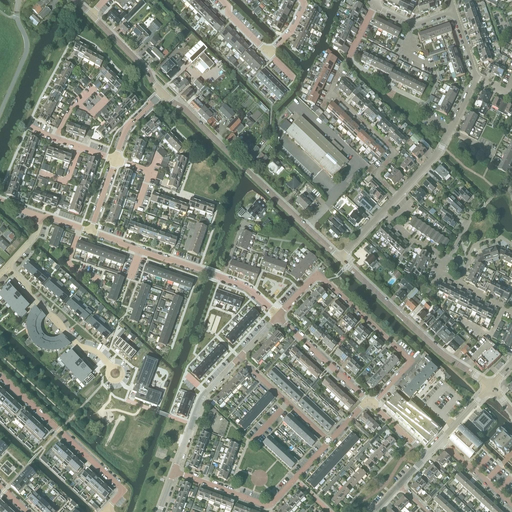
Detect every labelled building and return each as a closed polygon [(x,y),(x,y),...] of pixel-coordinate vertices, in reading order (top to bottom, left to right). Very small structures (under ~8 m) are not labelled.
[(38,15),(51,0),(41,0),(39,3),(39,2),(32,9),(38,15)] [(121,0),(116,0),(115,2),(116,3),(119,5),(122,9),(126,5),(127,6),(127,7),(129,9),(131,7),(127,4),(121,0)] [(194,10),(201,3),(198,1),(199,0),(196,0),(190,6),(194,10)] [(394,0),(392,6),(396,8),(400,0),(394,0)] [(400,0),(396,8),(401,10),(405,3),(405,2),(406,0),(405,0),(400,0)] [(429,0),(427,1),(427,3),(430,11),(435,10),(435,9),(438,8),(437,4),(434,1),(433,0),(429,0)] [(473,4),(473,1),(464,0),(466,6),(464,7),(465,12),(474,9),(473,4)] [(198,14),(207,4),(206,2),(203,5),(201,3),(194,10),(198,14)] [(282,2),(281,4),(283,5),(282,8),(289,12),(291,8),(292,8),(292,7),(282,2)] [(352,7),(366,14),(367,12),(361,9),(363,7),(355,3),(352,7)] [(405,3),(401,10),(406,13),(409,5),(405,3)] [(409,5),(406,13),(410,15),(411,13),(416,15),(416,7),(414,7),(412,6),(413,4),(410,3),(409,5)] [(198,14),(196,16),(200,19),(201,17),(202,17),(208,11),(206,9),(209,6),(207,4),(198,14)] [(416,7),(416,15),(420,14),(420,15),(425,13),(422,5),(418,6),(416,7)] [(365,16),(366,14),(352,7),(350,12),(358,16),(359,14),(365,16)] [(42,20),(50,11),(47,8),(39,16),(42,20)] [(278,10),(277,12),(287,17),(288,16),(289,12),(282,8),(281,11),(278,10)] [(465,12),(467,17),(476,14),(474,9),(465,12)] [(119,17),(112,10),(107,16),(114,23),(115,21),(118,24),(126,15),(124,13),(119,17)] [(205,21),(215,12),(213,10),(210,13),(208,11),(202,17),(205,21)] [(306,14),(319,20),(319,18),(317,17),(319,14),(311,10),(310,14),(307,12),(306,12),(306,14)] [(127,22),(135,14),(132,12),(124,19),(127,22)] [(209,25),(216,18),(214,16),(217,13),(215,12),(205,21),(209,25)] [(276,14),(275,16),(277,18),(285,21),(287,18),(287,17),(277,12),(276,14)] [(348,17),(361,23),(362,21),(357,19),(358,16),(350,12),(348,17)] [(308,17),(306,20),(314,24),(316,25),(319,20),(306,14),(305,15),(305,16),(308,17)] [(469,22),(478,19),(476,14),(467,17),(469,22)] [(36,27),(41,22),(33,15),(29,20),(36,27)] [(272,21),(283,26),(283,25),(285,21),(277,18),(275,16),(273,19),(273,20),(272,21)] [(213,29),(223,19),(221,17),(218,20),(216,18),(209,25),(213,29)] [(360,25),(361,23),(348,17),(345,21),(354,25),(355,23),(360,25)] [(269,18),(268,20),(270,22),(272,23),(271,23),(274,25),(272,27),(280,31),(282,27),(283,26),(272,21),(269,18)] [(373,27),(378,29),(382,21),(377,18),(373,27)] [(223,19),(213,29),(217,33),(224,26),(221,24),(224,21),(223,19)] [(471,28),(473,27),(480,24),(478,19),(469,22),(471,28)] [(312,29),(314,24),(306,20),(305,23),(302,22),(301,22),(301,23),(312,29)] [(156,32),(161,27),(155,21),(150,25),(156,32)] [(343,26),(357,32),(358,30),(352,28),(354,25),(345,21),(343,26)] [(382,31),(387,23),(382,21),(378,29),(382,31)] [(120,29),(125,34),(131,29),(128,26),(129,25),(126,22),(125,24),(120,29)] [(309,34),(312,29),(301,23),(300,25),(303,27),(302,30),(309,34)] [(387,34),(391,26),(387,23),(382,31),(387,34)] [(473,27),(474,29),(469,31),(470,34),(484,29),(482,23),(480,24),(473,27)] [(443,26),(446,34),(452,33),(449,24),(443,26)] [(149,37),(139,26),(133,32),(135,35),(136,34),(140,37),(134,43),(138,47),(142,43),(143,43),(149,37)] [(356,34),(357,32),(343,26),(341,30),(349,34),(350,32),(356,34)] [(392,36),(396,28),(391,26),(387,34),(392,36)] [(441,36),(446,34),(443,26),(438,27),(441,36)] [(229,27),(220,35),(218,37),(222,42),(224,39),(224,40),(234,30),(232,28),(231,29),(229,27)] [(436,38),(441,36),(438,27),(433,29),(436,38)] [(396,28),(392,36),(397,39),(401,31),(396,28)] [(431,40),(436,38),(433,29),(428,31),(431,40)] [(484,29),(470,34),(470,36),(476,34),(477,37),(486,34),(484,29)] [(228,44),(237,35),(234,32),(235,31),(234,30),(224,40),(224,39),(222,42),(223,44),(226,41),(228,44)] [(307,39),(309,40),(311,35),(309,34),(302,30),(300,33),(297,32),(296,33),(307,39)] [(348,37),(349,34),(341,30),(339,35),(352,41),(353,39),(348,37)] [(426,41),(431,40),(428,31),(423,33),(426,41)] [(305,43),(307,39),(296,33),(295,34),(296,35),(298,36),(297,40),(305,43)] [(421,43),(426,41),(423,33),(418,34),(421,43)] [(478,40),(472,42),(473,44),(477,43),(478,42),(487,39),(486,34),(477,37),(478,40)] [(154,46),(161,39),(157,35),(150,42),(154,46)] [(232,48),(242,38),(240,36),(239,37),(237,35),(228,44),(232,47),(232,48)] [(351,44),(352,41),(339,35),(336,39),(345,43),(346,41),(351,44)] [(236,52),(245,43),(243,40),(243,39),(242,38),(232,48),(232,47),(230,50),(232,52),(234,49),(236,52)] [(334,47),(338,49),(337,50),(346,54),(349,49),(343,46),(345,43),(336,39),(334,44),(333,46),(334,47)] [(478,42),(480,47),(487,45),(489,44),(487,39),(478,42)] [(302,48),(305,43),(297,40),(295,43),(292,41),(291,43),(302,48)] [(79,53),(83,45),(77,42),(73,50),(76,51),(74,56),(77,57),(79,53)] [(185,56),(192,64),(202,54),(207,49),(200,42),(185,56)] [(245,43),(236,52),(241,56),(250,46),(248,44),(248,45),(245,43)] [(300,53),(302,48),(291,43),(290,44),(291,45),(293,46),(292,49),(300,53)] [(477,48),(479,53),(488,50),(491,49),(489,44),(487,45),(480,47),(477,48)] [(79,53),(85,56),(88,51),(89,48),(83,45),(79,53)] [(159,59),(160,61),(163,57),(155,48),(154,49),(153,47),(150,47),(145,52),(153,59),(151,61),(154,64),(159,59)] [(244,61),(254,52),(253,50),(252,51),(249,49),(241,57),(244,61)] [(446,55),(445,56),(446,58),(458,54),(456,49),(447,52),(445,53),(446,55)] [(364,53),(360,61),(365,64),(369,55),(367,54),(368,52),(365,50),(363,53),(364,53)] [(481,58),(490,55),(488,50),(479,53),(481,58)] [(88,51),(85,56),(83,59),(89,62),(93,54),(88,51)] [(248,65),(257,56),(255,54),(256,53),(254,52),(244,61),(248,65)] [(94,64),(99,57),(93,54),(89,62),(94,64)] [(204,54),(199,58),(210,69),(214,65),(204,54)] [(458,54),(446,58),(448,63),(448,64),(449,63),(451,63),(451,62),(459,60),(458,54)] [(327,60),(334,64),(334,65),(336,66),(337,64),(335,63),(337,59),(327,55),(325,59),(327,60)] [(369,55),(365,64),(370,66),(374,58),(372,57),(369,55)] [(374,58),(370,66),(375,68),(379,60),(380,58),(375,55),(374,58)] [(490,55),(481,58),(483,63),(492,60),(490,55)] [(252,69),(262,59),(260,58),(259,59),(257,56),(248,65),(252,69)] [(99,57),(94,64),(100,67),(104,60),(99,57)] [(262,59),(252,69),(256,73),(265,64),(262,62),(263,61),(262,59)] [(332,69),(334,65),(334,64),(327,60),(324,59),(322,64),(332,69)] [(173,62),(171,60),(169,61),(161,69),(163,70),(162,72),(164,73),(165,73),(167,75),(175,67),(171,64),(173,62)] [(379,60),(375,68),(380,71),(384,63),(379,60)] [(384,63),(380,71),(384,73),(389,65),(389,64),(390,62),(385,60),(384,63)] [(459,60),(451,62),(451,63),(452,68),(461,65),(459,60)] [(196,68),(202,74),(208,68),(203,62),(196,68)] [(63,69),(71,73),(74,67),(66,63),(63,69)] [(493,63),(487,68),(493,71),(491,73),(496,76),(502,65),(500,64),(498,66),(496,65),(493,63)] [(330,73),(330,74),(332,75),(333,73),(330,72),(332,69),(322,64),(320,68),(330,73)] [(389,65),(384,73),(389,76),(392,70),(394,67),(389,65)] [(461,65),(452,68),(454,73),(463,70),(461,65)] [(502,65),(496,76),(501,78),(506,70),(503,68),(504,66),(502,65)] [(174,68),(167,75),(166,76),(171,80),(178,73),(175,70),(178,68),(175,66),(174,68)] [(105,78),(111,71),(106,67),(100,73),(102,75),(100,77),(102,80),(105,78)] [(328,78),(330,74),(330,73),(320,68),(318,73),(328,78)] [(68,78),(71,73),(63,69),(60,74),(68,78)] [(264,69),(256,77),(260,81),(268,73),(264,69)] [(389,76),(388,78),(393,81),(397,72),(392,70),(389,76)] [(397,72),(393,81),(398,83),(402,75),(403,73),(398,70),(397,72)] [(463,70),(454,73),(456,78),(465,75),(463,70)] [(109,82),(115,76),(111,71),(105,78),(109,82)] [(268,73),(260,81),(264,85),(272,77),(268,73)] [(326,82),(325,83),(327,84),(328,82),(326,81),(328,78),(318,73),(315,77),(326,82)] [(402,75),(398,83),(403,85),(407,77),(404,76),(405,75),(405,74),(403,73),(402,75)] [(65,84),(68,78),(60,74),(57,79),(65,84)] [(108,91),(113,86),(120,80),(115,76),(109,82),(107,84),(110,86),(107,90),(108,91)] [(272,77),(264,85),(268,89),(276,81),(272,77)] [(313,82),(316,84),(316,83),(323,87),(325,83),(326,82),(315,77),(313,82)] [(403,85),(402,86),(403,87),(405,88),(406,88),(406,87),(407,88),(411,80),(407,77),(403,85)] [(343,85),(339,89),(343,93),(350,87),(346,83),(348,81),(345,78),(341,83),(343,85)] [(411,80),(407,88),(412,90),(416,82),(414,81),(415,79),(412,78),(411,80)] [(54,85),(56,86),(62,89),(65,84),(57,79),(54,85)] [(175,81),(170,85),(178,94),(187,86),(189,84),(189,83),(185,80),(185,79),(184,80),(183,81),(179,85),(175,81)] [(199,79),(193,84),(196,86),(201,91),(200,91),(202,93),(207,88),(206,88),(207,87),(206,86),(199,79)] [(120,80),(113,86),(118,91),(124,85),(120,80)] [(416,82),(412,90),(417,93),(421,84),(419,83),(420,82),(417,80),(416,82)] [(276,81),(268,89),(272,93),(280,84),(276,81)] [(421,84),(417,93),(422,95),(426,87),(424,86),(424,84),(424,83),(422,82),(421,84)] [(321,92),(323,93),(324,92),(322,91),(323,87),(316,83),(316,84),(314,88),(321,92)] [(280,84),(272,93),(276,96),(284,88),(280,84)] [(447,86),(445,91),(448,92),(456,96),(459,91),(456,90),(458,86),(452,84),(450,87),(450,88),(447,86)] [(64,90),(62,89),(56,86),(53,92),(61,96),(64,90)] [(350,87),(343,93),(347,98),(352,93),(354,95),(358,91),(358,90),(356,88),(354,90),(350,87)] [(189,88),(180,96),(187,102),(195,94),(189,88)] [(284,88),(276,96),(280,100),(288,92),(284,88)] [(319,96),(321,92),(314,88),(312,92),(311,93),(319,96)] [(356,97),(352,102),(356,106),(362,99),(364,97),(360,93),(362,91),(360,88),(358,90),(358,91),(354,95),(356,97)] [(317,101),(316,102),(318,103),(319,101),(317,100),(319,96),(311,93),(312,92),(309,91),(307,96),(317,101)] [(58,101),(61,96),(53,92),(50,97),(58,101)] [(445,94),(444,96),(445,97),(454,101),(456,96),(448,92),(447,95),(445,94)] [(484,116),(487,109),(490,104),(487,103),(491,95),(483,92),(478,101),(482,103),(478,113),(484,116)] [(127,100),(134,106),(138,102),(132,95),(127,100)] [(197,98),(190,105),(198,113),(205,106),(203,104),(201,103),(205,99),(201,96),(198,99),(197,98)] [(304,101),(307,102),(315,106),(316,102),(317,101),(307,96),(304,101)] [(443,96),(440,100),(451,106),(454,101),(445,97),(444,96),(443,96)] [(55,107),(57,108),(60,103),(58,102),(58,101),(50,97),(47,102),(55,107)] [(362,99),(356,106),(360,110),(364,105),(366,107),(371,103),(369,101),(369,100),(364,97),(362,99)] [(501,113),(505,104),(503,102),(503,101),(496,98),(492,106),(499,109),(498,111),(501,113)] [(129,111),(134,106),(127,100),(123,104),(129,111)] [(440,100),(438,105),(449,111),(451,106),(440,100)] [(52,112),(55,107),(47,102),(44,108),(52,112)] [(333,103),(327,109),(331,113),(336,107),(337,107),(339,106),(337,104),(336,106),(333,103)] [(369,109),(364,114),(365,114),(369,118),(375,111),(371,107),(373,105),(371,103),(366,107),(369,109)] [(125,115),(129,111),(123,104),(118,109),(125,115)] [(229,120),(235,114),(225,104),(219,111),(229,120)] [(505,104),(501,113),(507,116),(508,114),(511,116),(511,114),(511,105),(509,104),(508,105),(505,104)] [(436,110),(435,110),(438,112),(446,116),(449,111),(438,105),(436,110)] [(205,106),(198,113),(207,122),(212,117),(215,115),(215,114),(209,109),(208,110),(205,106)] [(336,107),(331,113),(332,114),(334,116),(340,110),(337,107),(336,107)] [(49,118),(52,112),(44,108),(41,113),(49,118)] [(120,119),(125,115),(118,109),(114,113),(115,114),(120,119)] [(334,116),(332,119),(336,122),(338,120),(343,114),(344,114),(343,113),(340,110),(334,116)] [(343,114),(338,120),(342,123),(348,117),(345,114),(346,113),(345,111),(343,113),(344,114),(343,114)] [(375,111),(369,118),(373,122),(375,119),(377,117),(379,119),(384,115),(381,113),(379,115),(375,111)] [(466,117),(475,122),(478,117),(469,112),(468,116),(467,115),(466,117)] [(49,118),(41,113),(38,119),(46,123),(48,121),(50,122),(51,119),(49,118)] [(248,122),(245,125),(249,129),(255,123),(249,118),(252,115),(249,113),(246,115),(248,117),(245,120),(248,122)] [(111,119),(117,125),(121,121),(120,119),(115,114),(112,117),(110,115),(108,117),(111,119)] [(380,123),(377,126),(381,130),(388,123),(384,119),(386,117),(384,115),(379,119),(381,121),(380,123)] [(284,132),(328,174),(333,178),(336,175),(337,176),(344,169),(343,168),(348,162),(301,117),(292,127),(285,121),(280,126),(285,131),(284,132)] [(342,123),(339,126),(343,129),(351,121),(352,121),(353,120),(352,118),(350,120),(348,117),(342,123)] [(473,127),(475,122),(466,117),(465,119),(466,119),(465,122),(473,127)] [(164,137),(166,135),(158,127),(161,125),(155,118),(150,123),(156,129),(161,135),(164,137)] [(239,134),(244,128),(240,124),(241,123),(236,118),(226,129),(232,134),(226,140),(230,144),(236,138),(235,137),(236,136),(235,134),(237,132),(239,134)] [(112,130),(117,125),(111,119),(106,123),(112,130)] [(351,121),(343,129),(347,132),(348,131),(349,130),(355,124),(352,121),(351,121)] [(388,123),(381,130),(386,134),(388,132),(390,130),(392,132),(396,127),(394,125),(390,121),(388,123)] [(471,131),(473,127),(465,122),(463,125),(462,125),(461,127),(471,131)] [(72,134),(75,125),(69,123),(66,132),(72,134)] [(108,134),(112,130),(106,123),(102,128),(108,134)] [(152,133),(156,129),(150,123),(145,127),(152,133)] [(349,130),(348,131),(352,135),(353,134),(359,128),(358,127),(355,124),(349,130)] [(78,136),(81,128),(75,125),(72,134),(78,136)] [(353,134),(352,135),(355,139),(357,137),(362,131),(359,128),(361,127),(359,125),(358,127),(359,128),(353,134)] [(102,128),(100,126),(96,130),(103,138),(108,134),(102,128)] [(147,138),(152,133),(145,127),(141,131),(147,138)] [(392,135),(390,138),(394,142),(401,135),(397,131),(399,129),(396,127),(392,132),(394,134),(392,135)] [(468,136),(471,131),(461,127),(460,128),(461,129),(460,132),(468,136)] [(85,136),(87,130),(81,128),(78,136),(84,138),(85,136)] [(362,131),(357,137),(360,141),(366,135),(367,136),(368,134),(367,133),(365,134),(362,131)] [(168,144),(175,138),(171,133),(164,140),(168,144)] [(366,135),(360,141),(364,144),(364,145),(370,138),(367,136),(366,135)] [(401,135),(394,142),(398,146),(402,142),(405,144),(407,141),(409,139),(407,137),(405,139),(401,135)] [(416,144),(419,142),(413,136),(410,139),(416,144)] [(28,143),(36,146),(39,140),(30,137),(28,143)] [(173,149),(179,142),(175,138),(168,144),(173,149)] [(246,144),(242,141),(239,138),(237,141),(232,146),(239,152),(243,147),(244,148),(246,146),(248,147),(248,146),(250,144),(248,142),(246,144)] [(364,144),(362,147),(365,150),(367,148),(368,148),(373,142),(373,141),(370,138),(364,145),(364,144)] [(367,148),(365,150),(366,150),(369,154),(372,152),(371,152),(377,146),(377,145),(374,143),(376,141),(374,140),(373,141),(373,142),(368,148),(367,148)] [(135,147),(144,150),(146,144),(138,141),(135,147)] [(179,142),(173,149),(177,153),(184,147),(179,142)] [(34,152),(36,146),(28,143),(26,149),(34,152)] [(418,160),(426,151),(419,145),(412,153),(418,160)] [(252,150),(248,146),(248,147),(246,146),(244,148),(243,147),(239,152),(245,158),(247,156),(251,159),(259,149),(256,147),(252,151),(251,150),(252,150)] [(377,146),(371,152),(372,152),(375,155),(381,149),(382,150),(383,148),(382,147),(380,148),(377,146)] [(142,156),(144,150),(135,147),(133,153),(142,156)] [(51,158),(54,150),(49,148),(46,156),(51,158)] [(32,158),(34,152),(26,149),(24,155),(32,158)] [(381,149),(375,155),(379,159),(385,153),(382,150),(381,149)] [(57,160),(60,152),(54,150),(51,158),(57,160)] [(63,162),(66,154),(60,152),(57,160),(63,162)] [(140,162),(142,156),(133,153),(131,159),(140,162)] [(66,154),(63,162),(69,164),(72,156),(66,154)] [(264,156),(262,154),(257,159),(262,164),(268,158),(265,156),(264,156)] [(24,155),(22,161),(30,164),(32,158),(24,155)] [(179,156),(177,155),(175,160),(178,161),(177,163),(176,163),(185,166),(187,160),(179,157),(179,156)] [(511,158),(505,155),(503,160),(511,164),(511,163),(511,158)] [(88,164),(97,167),(99,161),(98,161),(90,158),(88,164)] [(406,172),(410,169),(414,164),(408,159),(401,167),(406,172)] [(278,164),(274,160),(268,166),(270,168),(269,169),(270,171),(271,172),(273,173),(274,172),(276,173),(284,165),(280,162),(278,164)] [(511,170),(511,167),(510,167),(511,164),(503,160),(501,165),(511,170)] [(22,161),(20,167),(27,169),(28,170),(30,164),(22,161)] [(183,172),(185,166),(176,163),(174,169),(183,172)] [(95,173),(97,167),(88,164),(86,170),(95,173)] [(511,173),(511,172),(511,170),(501,165),(498,170),(507,174),(508,171),(511,173)] [(20,167),(17,166),(15,172),(25,175),(27,169),(20,167)] [(443,181),(449,175),(449,174),(440,166),(434,172),(436,174),(433,176),(439,182),(442,180),(443,181)] [(181,178),(183,172),(174,169),(172,175),(181,178)] [(92,179),(95,173),(86,170),(84,176),(92,179)] [(394,185),(402,177),(395,170),(387,178),(394,185)] [(123,176),(131,179),(133,173),(125,171),(123,176)] [(15,172),(13,178),(23,181),(25,175),(15,172)] [(179,184),(181,178),(172,175),(170,181),(179,184)] [(90,185),(92,179),(84,176),(82,182),(90,185)] [(129,185),(131,179),(123,176),(121,182),(129,185)] [(13,178),(11,184),(19,187),(21,187),(23,181),(13,178)] [(294,192),(301,185),(293,178),(286,185),(294,192)] [(435,185),(428,179),(423,184),(432,193),(436,189),(439,191),(442,188),(438,183),(435,185)] [(372,195),(373,195),(379,201),(385,195),(378,188),(380,186),(373,180),(370,183),(374,187),(369,192),(369,193),(369,195),(370,195),(372,195)] [(177,190),(179,184),(170,181),(168,187),(177,190)] [(80,188),(87,190),(88,191),(90,185),(82,182),(80,188)] [(127,191),(129,185),(121,182),(119,188),(127,191)] [(17,192),(19,187),(11,184),(9,189),(17,192)] [(87,190),(80,188),(78,187),(76,193),(84,196),(87,190)] [(125,197),(127,191),(119,188),(117,194),(125,197)] [(472,196),(468,192),(463,188),(459,193),(456,190),(452,193),(457,198),(459,195),(466,202),(472,196)] [(20,193),(17,192),(9,189),(7,195),(18,199),(20,193)] [(35,191),(32,200),(38,202),(41,193),(41,191),(42,191),(36,189),(35,191)] [(317,198),(320,194),(315,189),(312,192),(317,198)] [(421,205),(423,203),(421,200),(425,195),(419,189),(414,194),(415,195),(412,197),(421,205)] [(41,193),(38,202),(44,204),(47,196),(47,193),(41,191),(41,193)] [(363,196),(358,202),(360,203),(369,212),(374,206),(368,201),(371,198),(365,193),(363,191),(360,193),(363,196)] [(82,202),(84,196),(76,193),(74,199),(82,202)] [(156,204),(159,195),(154,193),(151,202),(156,204)] [(117,194),(115,200),(123,203),(124,199),(126,200),(127,198),(125,197),(117,194)] [(162,206),(165,197),(159,195),(156,204),(162,206)] [(47,196),(44,204),(50,206),(52,198),(47,196)] [(307,197),(307,196),(305,198),(302,196),(296,202),(297,202),(296,203),(298,205),(299,204),(301,206),(306,200),(308,198),(307,197)] [(168,208),(171,199),(165,197),(162,206),(168,208)] [(458,215),(464,209),(451,197),(447,201),(452,205),(450,207),(458,215)] [(52,198),(50,206),(56,208),(57,203),(59,200),(52,198)] [(80,208),(82,202),(74,199),(72,205),(80,208)] [(174,210),(177,201),(171,199),(168,208),(174,210)] [(189,205),(188,207),(194,209),(197,201),(191,199),(189,205)] [(121,208),(123,203),(115,200),(113,206),(121,208)] [(306,200),(301,206),(305,210),(306,210),(308,209),(307,208),(311,204),(306,200)] [(177,201),(174,210),(180,212),(183,203),(177,201)] [(200,211),(203,203),(197,201),(194,209),(200,211)] [(264,211),(266,209),(265,208),(258,201),(252,206),(253,207),(252,208),(251,208),(247,211),(246,212),(254,220),(256,219),(258,217),(258,216),(260,218),(265,212),(264,211)] [(183,203),(180,212),(179,215),(182,216),(183,213),(186,214),(188,207),(189,205),(183,203)] [(206,213),(209,205),(203,203),(200,211),(206,213)] [(78,214),(80,208),(72,205),(70,211),(78,214)] [(209,205),(206,213),(212,215),(215,207),(209,205)] [(119,215),(121,208),(113,206),(111,212),(119,215)] [(453,228),(457,222),(451,217),(453,215),(443,208),(441,212),(446,215),(443,220),(453,228)] [(355,211),(350,217),(358,224),(363,218),(361,216),(363,214),(358,209),(356,211),(355,211)] [(117,221),(119,215),(111,212),(109,218),(117,221)] [(343,234),(346,231),(340,225),(344,222),(340,218),(341,217),(338,215),(337,216),(337,215),(330,222),(333,226),(330,229),(338,237),(342,233),(343,234)] [(412,228),(418,220),(419,219),(416,217),(415,219),(413,217),(408,225),(412,228)] [(115,226),(117,221),(109,218),(107,223),(115,226)] [(417,231),(422,223),(418,220),(412,228),(417,231)] [(136,224),(137,222),(135,221),(134,223),(130,222),(127,230),(133,232),(136,224)] [(421,234),(427,226),(422,223),(417,231),(421,234)] [(136,224),(133,232),(139,235),(142,226),(136,224)] [(197,224),(195,231),(205,235),(207,228),(197,224)] [(384,226),(377,233),(380,236),(379,237),(380,238),(390,227),(389,225),(386,228),(384,226)] [(145,237),(148,228),(142,226),(139,235),(145,237)] [(148,228),(145,237),(151,239),(154,230),(154,228),(149,226),(148,228)] [(426,237),(431,229),(427,226),(421,234),(426,237)] [(390,227),(380,238),(381,238),(382,237),(385,240),(391,233),(389,231),(392,228),(390,227)] [(8,229),(3,234),(7,238),(11,233),(8,229)] [(53,234),(61,237),(63,231),(55,229),(53,234)] [(430,240),(437,230),(434,229),(433,231),(431,229),(426,237),(430,240)] [(157,241),(160,232),(154,230),(151,239),(157,241)] [(250,239),(251,238),(252,235),(255,236),(256,234),(253,233),(252,234),(243,230),(241,236),(250,239)] [(435,243),(440,235),(438,234),(440,232),(437,230),(430,240),(435,243)] [(202,242),(205,235),(195,231),(192,238),(202,242)] [(162,243),(165,234),(160,232),(157,241),(162,243)] [(165,234),(162,243),(168,245),(171,236),(172,234),(166,232),(165,234)] [(385,240),(383,243),(387,246),(388,245),(398,234),(397,232),(394,236),(391,233),(385,240)] [(59,243),(61,237),(53,234),(51,240),(59,243)] [(172,234),(171,236),(168,245),(174,247),(177,238),(178,236),(172,234)] [(398,234),(388,245),(389,246),(390,245),(393,248),(399,241),(397,239),(400,236),(398,234)] [(439,246),(444,238),(440,235),(435,243),(439,246)] [(254,240),(251,238),(250,239),(241,236),(240,242),(248,245),(249,244),(250,240),(253,242),(254,240)] [(0,238),(0,247),(4,251),(9,246),(0,238)] [(200,249),(202,242),(192,238),(190,245),(200,249)] [(444,238),(439,246),(444,249),(449,241),(444,238)] [(56,249),(59,243),(51,240),(49,246),(56,249)] [(399,241),(393,248),(396,251),(395,252),(396,252),(406,241),(404,240),(402,243),(399,241)] [(406,241),(396,252),(397,253),(398,252),(401,255),(407,248),(405,246),(408,243),(406,241)] [(82,251),(84,244),(78,242),(76,249),(82,251)] [(252,245),(249,244),(248,245),(240,242),(238,248),(246,251),(248,246),(251,247),(252,245)] [(88,253),(90,246),(84,244),(82,251),(88,253)] [(197,256),(200,249),(190,245),(188,252),(197,256)] [(369,245),(364,250),(369,256),(368,257),(368,258),(364,262),(367,265),(366,265),(368,268),(369,267),(370,268),(370,267),(372,269),(378,263),(376,261),(373,257),(377,253),(371,246),(369,245)] [(94,255),(96,248),(90,246),(88,253),(94,255)] [(489,249),(492,260),(499,257),(502,256),(505,249),(502,248),(496,250),(496,247),(489,249)] [(99,257),(102,250),(96,248),(94,255),(99,257)] [(486,262),(492,260),(489,249),(482,251),(483,254),(478,256),(476,259),(483,262),(485,261),(486,262)] [(503,261),(508,263),(511,254),(509,253),(510,252),(505,249),(502,256),(504,257),(503,261)] [(105,259),(108,252),(102,250),(99,257),(105,259)] [(429,261),(430,259),(429,258),(430,255),(422,251),(419,250),(417,255),(429,261)] [(111,261),(114,254),(108,252),(105,259),(111,261)] [(270,258),(266,256),(267,253),(265,252),(264,256),(265,256),(261,265),(267,267),(270,258)] [(306,257),(313,264),(317,259),(310,253),(307,256),(304,254),(303,255),(305,258),(306,257)] [(117,263),(120,256),(114,254),(111,261),(117,263)] [(276,260),(275,260),(271,258),(273,255),(271,254),(270,258),(267,267),(273,269),(276,260)] [(417,255),(416,255),(414,259),(425,265),(427,262),(428,262),(429,261),(417,255)] [(120,256),(117,263),(123,265),(126,258),(120,256)] [(237,262),(236,262),(233,260),(234,257),(232,256),(231,260),(232,260),(229,269),(234,271),(237,262)] [(281,262),(277,260),(278,257),(276,256),(275,260),(276,260),(273,269),(278,271),(281,262)] [(309,268),(313,264),(306,257),(305,258),(303,260),(300,258),(299,259),(301,262),(302,261),(309,268)] [(243,264),(242,264),(238,262),(240,259),(238,258),(236,262),(237,262),(234,271),(240,273),(243,264)] [(281,262),(278,271),(284,273),(287,264),(283,262),(284,259),(282,258),(281,262)] [(425,265),(414,259),(412,264),(424,270),(425,268),(424,268),(425,265)] [(482,272),(485,267),(481,265),(483,262),(476,259),(474,264),(475,264),(474,268),(482,272)] [(248,266),(248,265),(244,264),(245,261),(243,260),(242,264),(243,264),(240,273),(245,275),(248,266)] [(305,272),(309,268),(302,261),(301,262),(299,265),(296,262),(295,264),(297,266),(298,266),(305,272)] [(28,274),(35,266),(30,262),(24,270),(28,274)] [(254,268),(253,267),(250,266),(251,263),(249,262),(248,265),(248,266),(245,275),(251,277),(254,268)] [(254,268),(251,277),(257,279),(260,270),(255,268),(256,265),(255,264),(253,267),(254,268)] [(412,264),(409,270),(408,272),(417,277),(418,274),(421,275),(422,272),(423,272),(424,270),(412,264)] [(150,275),(152,267),(146,265),(144,273),(150,275)] [(33,278),(39,270),(35,266),(28,274),(33,278)] [(301,276),(305,272),(298,266),(297,266),(295,269),(292,266),(291,268),(293,270),(294,270),(301,276)] [(155,277),(158,269),(152,267),(150,275),(155,277)] [(472,271),(471,270),(470,272),(480,277),(481,274),(483,275),(484,274),(484,273),(482,272),(474,268),(472,271)] [(161,279),(164,271),(158,269),(155,277),(161,279)] [(37,281),(44,274),(39,270),(33,278),(37,281)] [(297,281),(301,276),(294,270),(293,270),(291,273),(288,271),(287,272),(289,275),(290,274),(297,281)] [(167,281),(170,273),(164,271),(161,279),(167,281)] [(397,271),(393,275),(397,279),(401,275),(397,271)] [(477,281),(480,277),(470,272),(469,274),(470,274),(469,277),(477,281)] [(173,283),(176,275),(170,273),(167,281),(173,283)] [(44,274),(37,281),(42,285),(49,278),(44,274)] [(179,285),(181,277),(176,275),(173,283),(179,285)] [(114,282),(122,285),(124,279),(116,276),(114,282)] [(185,287),(187,280),(181,277),(179,285),(185,287)] [(465,282),(472,285),(475,286),(476,284),(478,284),(479,282),(477,281),(469,277),(467,280),(466,280),(465,282)] [(43,287),(50,279),(49,278),(42,285),(43,287)] [(52,280),(50,279),(43,287),(45,288),(52,280)] [(56,284),(52,280),(45,288),(50,292),(56,284)] [(187,280),(185,287),(191,289),(194,282),(187,280)] [(402,281),(400,283),(404,287),(410,292),(413,289),(404,280),(402,281)] [(440,290),(439,292),(443,294),(443,295),(450,282),(448,281),(446,284),(443,283),(440,290)] [(61,288),(63,286),(58,282),(56,284),(50,292),(54,296),(61,288)] [(112,285),(111,288),(112,288),(120,290),(122,285),(114,282),(113,286),(112,285)] [(450,282),(443,295),(444,296),(445,296),(445,295),(449,296),(453,288),(450,287),(452,283),(450,282)] [(488,291),(491,293),(490,294),(492,295),(497,285),(492,283),(488,291)] [(0,292),(0,295),(3,298),(12,289),(8,285),(6,287),(4,285),(0,288),(0,291),(1,292),(0,292)] [(140,291),(148,294),(149,290),(150,288),(143,285),(140,291)] [(449,296),(447,299),(452,302),(454,299),(460,286),(458,285),(456,289),(453,288),(449,296)] [(497,285),(492,295),(494,296),(494,295),(497,296),(502,287),(497,285)] [(454,299),(452,302),(455,303),(456,300),(459,301),(463,293),(460,291),(462,288),(460,286),(454,299)] [(401,291),(396,296),(401,301),(406,296),(407,296),(410,293),(410,292),(404,287),(401,291)] [(502,287),(497,296),(501,298),(500,299),(502,300),(507,290),(502,287)] [(65,292),(61,288),(54,296),(59,300),(65,292)] [(110,291),(109,294),(110,294),(117,296),(120,290),(112,288),(111,291),(110,291)] [(315,292),(321,298),(325,293),(319,288),(315,292)] [(7,303),(16,294),(12,289),(3,298),(7,303)] [(410,300),(405,305),(412,312),(420,303),(423,306),(427,302),(428,302),(425,299),(421,303),(414,296),(418,292),(414,289),(410,293),(407,296),(406,296),(407,297),(410,300)] [(432,289),(427,294),(430,298),(435,293),(432,289)] [(217,290),(214,300),(220,302),(223,292),(217,290)] [(459,301),(457,304),(462,306),(463,304),(470,291),(467,290),(466,294),(463,293),(459,301)] [(507,290),(502,300),(504,300),(504,299),(507,301),(511,292),(507,290)] [(146,300),(148,294),(140,291),(138,297),(146,300)] [(463,304),(462,306),(467,309),(468,306),(471,300),(473,297),(470,296),(472,293),(472,292),(470,291),(463,304)] [(65,292),(59,300),(63,304),(70,296),(65,292)] [(223,292),(220,302),(226,304),(230,294),(223,292)] [(317,303),(321,298),(315,292),(311,297),(317,303)] [(11,307),(20,298),(16,294),(7,303),(11,307)] [(115,302),(117,296),(110,294),(108,300),(115,302)] [(230,294),(226,304),(233,306),(236,296),(230,294)] [(77,302),(78,302),(80,300),(75,296),(66,306),(71,310),(77,302)] [(173,303),(180,305),(182,299),(175,296),(173,303)] [(236,296),(233,306),(239,308),(243,299),(236,296)] [(144,305),(146,300),(138,297),(136,303),(144,305)] [(306,302),(312,307),(317,303),(311,297),(306,302)] [(15,311),(25,302),(20,298),(11,307),(15,311)] [(468,306),(467,309),(468,309),(471,311),(470,312),(471,312),(478,299),(476,298),(474,301),(471,300),(468,306)] [(478,299),(471,312),(472,313),(473,312),(477,314),(481,305),(478,304),(480,300),(478,299)] [(331,307),(334,310),(332,312),(334,314),(336,312),(341,306),(337,301),(331,307)] [(25,302),(15,311),(21,318),(26,313),(24,311),(29,307),(25,302)] [(82,306),(78,302),(77,302),(71,310),(75,314),(82,306)] [(308,312),(312,307),(306,302),(302,306),(308,312)] [(431,306),(427,302),(423,306),(425,307),(422,311),(422,310),(417,316),(422,321),(427,315),(425,313),(431,306)] [(146,306),(144,305),(136,303),(134,309),(141,311),(143,308),(145,309),(146,306)] [(178,311),(180,305),(173,303),(171,308),(178,311)] [(477,314),(475,316),(480,318),(481,317),(488,304),(485,303),(484,306),(481,305),(477,314)] [(481,317),(480,318),(483,319),(484,317),(486,318),(491,310),(488,308),(490,305),(488,304),(481,317)] [(86,310),(82,306),(75,314),(80,318),(86,310)] [(304,316),(308,312),(302,306),(298,311),(304,316)] [(341,306),(336,312),(341,316),(346,310),(341,306)] [(429,327),(434,322),(433,321),(435,320),(432,316),(437,311),(438,309),(435,307),(434,308),(430,313),(427,316),(429,317),(423,322),(429,327)] [(491,310),(486,318),(490,320),(489,321),(491,322),(491,321),(497,308),(495,307),(493,311),(491,310)] [(86,310),(80,318),(84,322),(93,312),(88,308),(86,310)] [(171,308),(169,308),(167,308),(167,309),(165,308),(165,310),(163,309),(162,312),(167,313),(167,314),(169,314),(176,317),(178,311),(171,308)] [(50,341),(46,339),(43,337),(42,336),(40,332),(39,328),(39,324),(40,320),(43,317),(36,309),(32,316),(29,322),(29,329),(30,336),(34,342),(36,345),(42,349),(49,351),(56,351),(63,349),(69,344),(62,337),(58,339),(54,341),(50,341)] [(139,317),(141,311),(134,309),(132,315),(139,317)] [(252,309),(248,313),(255,321),(260,316),(252,309)] [(299,321),(302,318),(307,323),(304,326),(307,328),(311,323),(304,316),(298,311),(293,315),(299,321)] [(248,313),(243,318),(251,325),(255,321),(248,313)] [(444,313),(439,318),(445,324),(450,319),(444,313)] [(174,323),(176,317),(169,314),(167,320),(174,323)] [(347,324),(353,318),(348,314),(343,320),(347,324)] [(137,323),(139,317),(132,315),(130,321),(137,323)] [(99,320),(94,316),(87,324),(92,328),(99,320)] [(103,324),(105,322),(101,318),(99,320),(92,328),(97,332),(103,324)] [(243,318),(238,323),(246,331),(251,325),(243,318)] [(309,331),(313,336),(319,329),(322,327),(326,322),(327,321),(324,318),(321,322),(322,323),(317,328),(314,325),(309,331)] [(347,324),(344,328),(346,329),(349,326),(352,329),(358,323),(353,318),(347,324)] [(172,328),(174,323),(167,320),(165,326),(172,328)] [(435,334),(442,327),(443,325),(438,321),(430,329),(435,334)] [(238,323),(234,328),(242,335),(246,331),(238,323)] [(108,328),(103,324),(97,332),(101,336),(108,328)] [(170,334),(172,328),(165,326),(163,332),(170,334)] [(361,326),(355,332),(358,334),(355,337),(357,339),(360,336),(365,330),(361,326)] [(319,329),(313,336),(318,340),(324,334),(321,331),(324,328),(322,327),(319,329)] [(108,328),(101,336),(106,340),(112,332),(108,328)] [(234,328),(229,333),(237,340),(242,335),(234,328)] [(448,331),(444,328),(437,335),(442,340),(449,332),(448,331)] [(453,330),(451,328),(448,331),(449,332),(442,340),(446,344),(453,336),(450,333),(453,330)] [(360,336),(357,339),(359,341),(362,338),(364,341),(370,334),(365,330),(360,336)] [(168,340),(170,334),(163,332),(160,338),(168,340)] [(273,336),(279,342),(283,337),(277,332),(273,336)] [(229,333),(224,338),(232,345),(237,340),(229,333)] [(275,347),(279,342),(273,336),(268,341),(275,347)] [(327,346),(333,340),(328,336),(322,342),(327,346)] [(365,353),(363,352),(362,353),(365,356),(366,354),(368,352),(373,347),(379,341),(374,336),(369,342),(371,345),(369,348),(366,350),(367,351),(365,353)] [(456,338),(448,346),(455,352),(462,344),(464,343),(458,336),(456,338)] [(165,346),(168,340),(160,338),(158,344),(165,346)] [(511,345),(511,343),(504,339),(501,344),(510,348),(511,345)] [(118,340),(112,347),(116,350),(122,343),(118,340)] [(333,340),(327,346),(331,351),(337,345),(333,340)] [(270,351),(275,347),(268,341),(264,345),(270,351)] [(375,348),(375,349),(378,351),(384,345),(379,341),(373,347),(374,347),(375,348)] [(470,349),(474,345),(470,341),(466,346),(461,351),(464,355),(470,349)] [(122,343),(116,350),(119,353),(125,346),(122,343)] [(219,344),(214,349),(222,356),(227,351),(219,344)] [(266,355),(270,351),(264,345),(260,350),(266,355)] [(345,352),(347,350),(343,345),(341,347),(335,354),(339,358),(345,352)] [(125,346),(119,353),(123,356),(129,349),(125,346)] [(290,357),(291,355),(294,358),(299,352),(294,348),(292,350),(290,347),(284,354),(287,356),(290,357)] [(129,349),(123,356),(126,359),(132,352),(129,349)] [(214,349),(210,354),(217,361),(222,356),(214,349)] [(479,362),(476,365),(481,370),(482,372),(482,371),(486,368),(488,370),(501,357),(498,354),(497,353),(497,354),(496,354),(492,349),(488,353),(479,362)] [(69,350),(59,359),(65,365),(75,356),(69,350)] [(262,360),(266,355),(260,350),(256,354),(262,360)] [(132,352),(126,359),(129,362),(136,355),(132,352)] [(298,362),(303,356),(299,352),(294,358),(290,362),(292,364),(296,360),(298,362)] [(350,356),(345,352),(339,358),(344,362),(346,360),(348,362),(352,357),(350,356)] [(210,354),(205,359),(213,366),(217,361),(210,354)] [(258,364),(262,360),(256,354),(252,358),(258,364)] [(69,370),(79,361),(75,356),(65,365),(69,370)] [(303,366),(308,360),(303,356),(298,362),(303,366)] [(388,361),(394,366),(399,362),(393,356),(388,361)] [(133,392),(132,392),(137,394),(135,399),(157,407),(158,405),(160,400),(162,394),(148,389),(158,361),(145,357),(135,385),(136,386),(134,392),(133,392)] [(352,357),(348,362),(349,363),(346,366),(351,371),(357,365),(353,361),(354,359),(352,357)] [(432,361),(427,357),(425,359),(424,358),(396,387),(397,388),(394,391),(407,403),(410,400),(411,401),(438,371),(437,370),(439,368),(438,368),(437,369),(430,363),(432,361)] [(205,359),(201,364),(208,371),(213,366),(205,359)] [(307,370),(312,364),(308,360),(303,366),(307,370)] [(73,374),(83,365),(79,361),(69,370),(73,374)] [(384,365),(390,371),(394,366),(388,361),(384,365)] [(201,364),(196,369),(204,376),(208,371),(201,364)] [(312,374),(317,369),(312,364),(307,370),(312,374)] [(77,378),(87,369),(83,365),(73,374),(77,378)] [(357,365),(351,371),(356,375),(361,369),(357,365)] [(386,376),(390,371),(384,365),(381,368),(380,366),(377,368),(379,370),(386,376)] [(274,368),(267,376),(272,380),(279,373),(274,368)] [(87,369),(77,378),(82,383),(91,374),(87,369)] [(196,369),(192,373),(199,380),(204,376),(196,369)] [(238,374),(244,380),(247,378),(249,380),(251,378),(249,375),(242,369),(238,374)] [(317,369),(312,374),(316,379),(322,373),(317,369)] [(381,380),(375,375),(373,377),(368,373),(365,370),(363,372),(366,375),(371,379),(377,385),(381,380)] [(375,375),(381,380),(386,376),(379,370),(375,375)] [(279,373),(272,380),(277,385),(284,377),(279,373)] [(240,384),(244,380),(238,374),(234,378),(240,384)] [(284,377),(277,385),(282,389),(289,382),(284,377)] [(236,389),(240,384),(234,378),(230,383),(236,389)] [(326,388),(332,382),(327,378),(322,384),(326,388)] [(373,389),(377,385),(371,379),(367,384),(373,389)] [(289,382),(282,389),(287,394),(294,386),(289,382)] [(331,392),(336,387),(332,382),(326,388),(331,392)] [(232,393),(236,389),(230,383),(225,388),(232,393)] [(294,386),(287,394),(292,398),(299,391),(294,386)] [(335,397),(341,391),(336,387),(331,392),(335,397)] [(228,398),(232,393),(225,388),(221,392),(228,398)] [(299,391),(292,398),(297,403),(304,395),(299,391)] [(340,401),(345,395),(341,391),(335,397),(340,401)] [(223,402),(228,398),(221,392),(217,396),(223,402)] [(267,393),(263,397),(270,403),(274,399),(267,393)] [(0,399),(0,401),(3,404),(9,397),(5,394),(0,399)] [(181,398),(192,402),(194,397),(193,397),(190,396),(187,395),(185,394),(184,394),(182,399),(181,398)] [(407,405),(395,394),(383,406),(426,446),(434,437),(435,438),(438,434),(437,434),(442,429),(425,414),(411,401),(407,405)] [(345,405),(350,399),(345,395),(340,401),(345,405)] [(219,407),(223,402),(217,396),(213,401),(219,407)] [(13,401),(9,397),(3,404),(1,406),(5,410),(13,401)] [(263,397),(260,401),(267,407),(270,403),(263,397)] [(305,397),(298,404),(303,409),(310,401),(305,397)] [(181,398),(179,404),(190,407),(192,402),(181,398)] [(350,399),(345,405),(349,410),(355,404),(350,399)] [(17,405),(13,401),(5,410),(9,413),(17,405)] [(260,401),(256,405),(263,411),(267,407),(260,401)] [(310,401),(303,409),(308,413),(315,406),(310,401)] [(177,408),(176,408),(188,413),(190,407),(179,404),(180,404),(179,409),(177,408)] [(17,405),(9,413),(13,417),(21,409),(17,405)] [(256,405),(252,409),(259,415),(263,411),(256,405)] [(315,406),(308,413),(313,418),(320,410),(315,406)] [(176,408),(175,413),(186,418),(188,413),(176,408)] [(252,409),(249,413),(256,419),(259,415),(252,409)] [(320,410),(313,418),(318,422),(325,415),(320,410)] [(16,420),(20,423),(28,415),(24,411),(16,420)] [(495,421),(484,411),(480,415),(480,414),(477,416),(478,417),(473,423),(484,433),(495,421)] [(249,413),(245,417),(252,423),(256,419),(249,413)] [(365,424),(370,418),(365,414),(360,420),(365,424)] [(24,427),(32,418),(28,415),(20,423),(24,427)] [(283,422),(287,425),(293,418),(289,415),(283,422)] [(325,415),(318,422),(323,427),(330,419),(325,415)] [(245,417),(241,421),(248,427),(252,423),(245,417)] [(28,430),(36,422),(32,418),(24,427),(28,430)] [(293,418),(287,425),(291,429),(297,422),(293,418)] [(369,428),(374,423),(370,418),(365,424),(369,428)] [(330,419),(323,427),(328,432),(335,424),(330,419)] [(241,421),(237,425),(245,431),(248,427),(241,421)] [(40,425),(36,422),(28,430),(32,434),(40,425)] [(297,422),(291,429),(295,433),(301,426),(297,422)] [(374,423),(369,428),(374,433),(379,427),(374,423)] [(40,425),(32,434),(36,438),(44,429),(40,425)] [(301,426),(295,433),(299,437),(305,430),(301,426)] [(470,459),(482,446),(463,428),(450,441),(470,459)] [(48,433),(44,429),(36,438),(40,442),(48,433)] [(504,455),(505,456),(511,449),(511,447),(511,438),(510,437),(508,436),(508,435),(507,434),(506,433),(504,432),(504,431),(503,431),(503,430),(502,429),(500,431),(500,432),(498,433),(490,442),(491,443),(492,444),(494,446),(495,447),(496,447),(496,448),(497,448),(499,450),(498,450),(499,451),(499,450),(500,451),(501,452),(503,454),(504,455)] [(305,430),(299,437),(303,440),(309,433),(305,430)] [(200,438),(208,441),(210,435),(202,432),(200,438)] [(309,433),(303,440),(307,444),(313,437),(309,433)] [(352,433),(347,438),(354,445),(359,440),(352,433)] [(269,436),(263,443),(267,447),(273,440),(269,436)] [(386,442),(391,447),(396,442),(388,436),(387,437),(386,436),(383,439),(386,442)] [(313,437),(307,444),(311,448),(318,441),(313,437)] [(205,447),(208,441),(200,438),(197,444),(205,447)] [(347,438),(342,443),(350,450),(354,445),(347,438)] [(229,449),(237,452),(239,446),(236,445),(237,442),(230,440),(230,441),(230,443),(231,443),(229,449)] [(273,440),(267,447),(271,451),(277,444),(273,440)] [(386,442),(381,446),(387,452),(391,447),(386,442)] [(342,443),(338,448),(345,455),(350,450),(342,443)] [(51,452),(55,456),(63,447),(59,444),(51,452)] [(203,452),(205,447),(197,444),(195,449),(203,452)] [(277,444),(271,451),(275,455),(281,448),(277,444)] [(379,448),(377,451),(383,456),(387,452),(381,446),(379,444),(377,446),(379,448)] [(67,451),(63,447),(55,456),(59,460),(67,451)] [(281,448),(275,455),(279,458),(285,451),(281,448)] [(338,448),(333,453),(341,459),(345,455),(338,448)] [(201,458),(203,452),(195,449),(193,455),(201,458)] [(234,457),(237,452),(229,449),(227,455),(234,457)] [(375,453),(373,455),(379,461),(383,456),(377,451),(375,449),(373,451),(375,453)] [(67,451),(59,460),(63,463),(71,455),(67,451)] [(285,451),(279,458),(283,462),(289,455),(285,451)] [(447,463),(450,466),(452,464),(448,461),(451,458),(445,452),(440,457),(447,463)] [(333,453),(329,457),(336,464),(341,459),(333,453)] [(371,457),(369,460),(374,465),(379,461),(373,455),(371,453),(369,455),(371,457)] [(67,467),(75,458),(71,455),(63,463),(67,467)] [(193,455),(191,461),(199,464),(201,458),(193,455)] [(232,463),(234,457),(227,455),(224,460),(232,463)] [(289,455),(283,462),(287,466),(293,459),(289,455)] [(329,457),(324,462),(332,469),(336,464),(329,457)] [(445,473),(447,471),(442,467),(447,463),(440,457),(436,461),(439,464),(437,466),(445,473)] [(67,467),(71,470),(79,462),(75,458),(67,467)] [(293,459),(287,466),(291,469),(297,462),(293,459)] [(366,459),(362,463),(364,465),(370,470),(374,465),(369,460),(368,460),(366,459)] [(230,469),(232,463),(224,460),(222,466),(230,469)] [(202,465),(199,464),(191,461),(189,466),(197,469),(198,466),(201,467),(202,465)] [(83,466),(79,462),(71,470),(75,474),(83,466)] [(324,462),(320,467),(327,474),(332,469),(324,462)] [(216,470),(220,472),(228,475),(230,469),(222,466),(221,470),(217,468),(216,470)] [(437,478),(436,478),(437,479),(441,475),(442,476),(445,473),(437,466),(435,468),(432,466),(428,470),(437,478)] [(320,467),(315,472),(323,479),(327,474),(320,467)] [(29,468),(25,471),(32,478),(34,479),(37,476),(29,468)] [(356,474),(362,479),(366,474),(360,469),(356,474)] [(80,479),(84,483),(92,474),(88,470),(80,479)] [(436,478),(437,478),(428,470),(424,475),(426,477),(425,479),(429,484),(431,482),(430,481),(432,478),(434,480),(436,478)] [(22,475),(29,482),(32,478),(25,471),(22,475)] [(226,480),(228,475),(220,472),(218,477),(226,480)] [(315,472),(311,477),(318,484),(323,479),(315,472)] [(459,483),(464,477),(460,473),(455,479),(459,483)] [(92,474),(84,483),(88,486),(96,477),(92,474)] [(357,483),(362,479),(356,474),(352,478),(357,483)] [(18,479),(27,487),(30,483),(29,482),(22,475),(18,479)] [(92,490),(99,481),(96,477),(88,486),(92,490)] [(311,477),(306,482),(314,489),(318,484),(311,477)] [(463,487),(468,481),(464,477),(459,483),(463,487)] [(353,488),(357,483),(352,478),(348,483),(353,488)] [(15,482),(23,490),(27,487),(18,479),(15,482)] [(423,481),(420,479),(416,484),(422,489),(426,485),(427,486),(429,484),(425,479),(423,481)] [(96,493),(104,485),(99,481),(92,490),(96,493)] [(468,491),(473,485),(468,481),(463,487),(468,491)] [(23,490),(15,482),(12,486),(20,494),(23,490)] [(189,491),(190,489),(191,485),(183,482),(181,488),(189,491)] [(349,493),(353,488),(348,483),(343,487),(349,493)] [(418,494),(422,489),(416,484),(411,488),(418,494)] [(100,497),(108,488),(104,485),(96,493),(100,497)] [(472,495),(477,489),(473,485),(468,491),(472,495)] [(345,497),(349,493),(343,487),(339,492),(345,497)] [(111,492),(108,488),(100,497),(103,501),(111,492)] [(187,497),(189,491),(181,488),(179,494),(187,497)] [(203,499),(206,491),(200,489),(197,497),(203,499)] [(476,499),(481,493),(477,489),(472,495),(476,499)] [(333,495),(335,496),(335,497),(340,502),(345,497),(339,492),(337,490),(333,495)] [(208,501),(211,493),(206,491),(203,499),(208,501)] [(294,496),(300,502),(304,497),(298,491),(294,496)] [(28,501),(32,504),(40,495),(37,492),(28,501)] [(214,503),(217,495),(211,493),(208,501),(214,503)] [(481,503),(486,497),(481,493),(476,499),(481,503)] [(184,503),(187,497),(179,494),(176,500),(184,503)] [(44,498),(40,495),(32,504),(35,507),(42,500),(44,498)] [(220,505),(223,497),(217,495),(214,503),(213,506),(216,507),(217,504),(220,505)] [(438,505),(444,499),(439,495),(434,501),(438,505)] [(296,506),(300,502),(294,496),(289,500),(296,506)] [(226,508),(229,499),(223,497),(220,505),(226,508)] [(336,506),(340,502),(335,497),(330,501),(336,506)] [(399,502),(405,507),(409,503),(403,497),(399,502)] [(485,507),(490,501),(486,497),(481,503),(485,507)] [(229,499),(226,508),(225,510),(228,511),(230,511),(234,502),(229,499)] [(443,509),(448,504),(444,499),(438,505),(443,509)] [(46,503),(42,500),(35,507),(39,510),(46,503)] [(182,509),(184,503),(176,500),(174,505),(182,509)] [(292,510),(296,506),(289,500),(285,505),(292,510)] [(489,511),(494,505),(490,501),(485,507),(489,511)] [(396,511),(401,511),(405,507),(399,502),(395,506),(397,508),(395,511),(396,511)] [(46,503),(39,510),(40,511),(44,511),(49,506),(46,503)]
